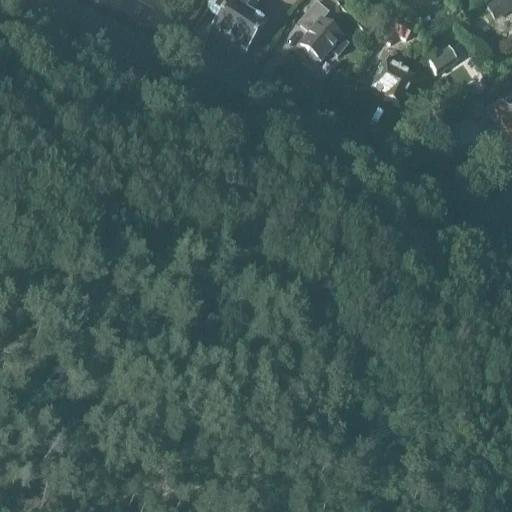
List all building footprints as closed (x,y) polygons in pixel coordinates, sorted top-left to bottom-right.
[(212,0),(205,11),(207,12),(212,15),(217,19),(208,33),(210,34),(221,42),(221,43),(231,49),(244,58),(263,29),(243,16),(253,0),(212,0)] [(511,0),(498,0),(484,10),(492,23),(511,10),(511,0)] [(328,16),(315,5),(296,27),(308,37),(298,49),(307,57),(307,61),(313,66),(317,65),(319,67),(329,55),(336,61),(347,48),(341,43),(342,42),(321,24),(328,16)] [(440,17),(446,25),(453,19),(447,11),(440,17)] [(388,22),(377,39),(388,45),(392,39),(403,46),(410,36),(399,29),(388,22)] [(459,63),(450,50),(426,66),(434,79),(459,63)] [(401,67),(387,60),(369,95),(383,102),(382,103),(398,111),(413,82),(398,74),(401,67)] [(511,95),(485,113),(503,140),(501,144),(505,150),(510,150),(511,152),(511,151),(511,95)]
